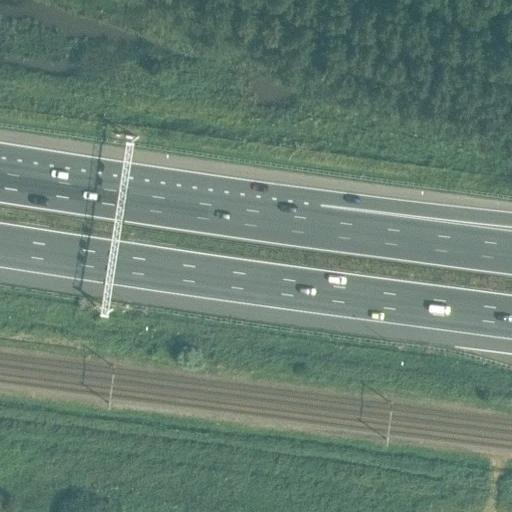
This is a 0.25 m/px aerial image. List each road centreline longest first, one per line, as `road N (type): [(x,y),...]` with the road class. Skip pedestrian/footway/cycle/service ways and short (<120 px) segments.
road 1 (motorway): [(0,245),(511,317)]
road 2 (motorway): [(317,228),(0,181)]
road 3 (motorway): [(511,253),(317,228)]
road 4 (motorway): [(511,234),(317,228)]
